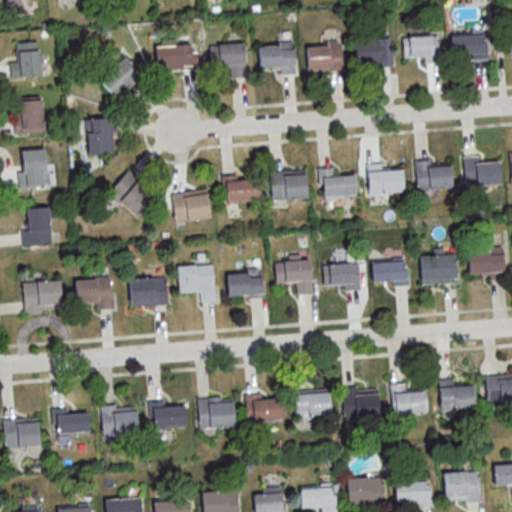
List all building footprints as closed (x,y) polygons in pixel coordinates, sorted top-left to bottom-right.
[(2,0),(3,11),(22,11),(22,0),(2,0)] [(487,33),(452,33),(452,58),(487,58),(487,33)] [(441,60),(441,35),(403,35),(403,60),(441,60)] [(356,37),(356,65),(392,65),(392,37),(356,37)] [(18,41),(19,55),(10,56),(11,76),(40,75),(39,41),(18,41)] [(258,42),(259,66),(273,66),(273,74),(295,73),(294,41),(258,42)] [(231,77),(246,76),(245,42),(219,43),(220,67),(231,67),(231,77)] [(156,69),(197,68),(197,43),(156,44),(156,69)] [(307,44),(307,69),(343,68),(343,44),(307,44)] [(100,79),(117,98),(144,75),(126,55),(100,79)] [(21,130),(43,129),(42,97),(20,98),(21,130)] [(87,153),(113,153),(112,116),(86,117),(87,153)] [(22,186),(48,186),(47,148),(21,149),(22,186)] [(464,155),(464,184),(500,184),(500,162),(479,162),(479,155),(464,155)] [(452,160),(415,160),(416,189),(452,189),(452,160)] [(366,167),(368,195),(405,192),(403,164),(366,167)] [(356,196),(355,174),(333,175),(333,166),(319,167),(321,198),(356,196)] [(271,170),(272,200),(308,199),(306,169),(271,170)] [(124,190),(117,199),(138,217),(156,196),(127,172),(117,184),(124,190)] [(225,202),(259,202),(259,178),(225,178),(225,202)] [(175,221),(211,217),(208,188),(171,192),(175,221)] [(52,245),(51,206),(24,207),(25,245),(52,245)] [(503,246),(468,248),(469,274),(504,273),(503,246)] [(421,284),(457,283),(456,248),(430,248),(430,255),(420,255),(421,284)] [(373,258),(374,285),(408,284),(408,257),(373,258)] [(275,260),(276,284),(296,283),(297,294),(312,293),(311,259),(275,260)] [(342,283),(343,290),(360,289),(359,262),(322,264),(323,284),(342,283)] [(178,264),(179,293),(199,292),(199,301),(215,301),(214,263),(178,264)] [(228,298),(263,296),(262,270),(227,271),(228,298)] [(111,275),(76,277),(78,308),(113,305),(111,275)] [(167,304),(166,276),(129,277),(129,305),(167,304)] [(24,312),(59,311),(58,280),(23,281),(24,312)] [(511,372),(486,373),(487,403),(511,402),(511,372)] [(474,384),(464,384),(464,378),(439,379),(440,410),(475,408),(474,384)] [(408,389),(408,382),(391,383),(392,414),(426,413),(426,389),(408,389)] [(344,417),(380,416),(380,387),(344,388),(344,417)] [(295,390),(295,416),(331,416),(331,390),(295,390)] [(234,396),(198,397),(198,428),(235,427),(234,396)] [(250,399),(250,420),(282,420),(282,398),(250,399)] [(150,402),(150,428),(186,428),(186,402),(150,402)] [(138,434),(137,404),(101,405),(102,435),(138,434)] [(52,409),(53,434),(90,434),(89,408),(52,409)] [(39,418),(4,418),(4,446),(39,446),(39,418)] [(162,448),(162,462),(183,462),(183,448),(162,448)] [(511,462),(493,463),(494,488),(511,487),(511,495),(511,462)] [(444,470),(444,501),(479,501),(479,470),(444,470)] [(383,502),(383,477),(347,477),(347,502),(383,502)] [(395,479),(396,503),(429,502),(428,478),(395,479)] [(300,484),(301,511),(337,510),(336,483),(300,484)] [(254,511),(285,511),(283,485),(262,486),(262,490),(253,491),(254,511)] [(238,511),(238,489),(202,490),(202,511),(238,511)] [(105,498),(105,511),(142,511),(142,497),(105,498)] [(188,511),(188,500),(154,500),(153,511),(188,511)] [(56,504),(56,511),(94,511),(94,503),(56,504)]
